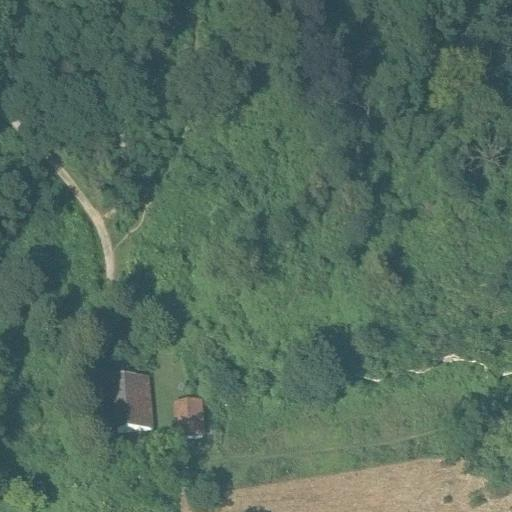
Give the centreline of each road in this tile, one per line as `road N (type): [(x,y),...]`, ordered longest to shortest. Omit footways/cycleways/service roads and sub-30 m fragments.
road 1 (track): [(103,228),(123,167),(110,0)]
road 2 (track): [(103,228),(59,167),(0,109)]
